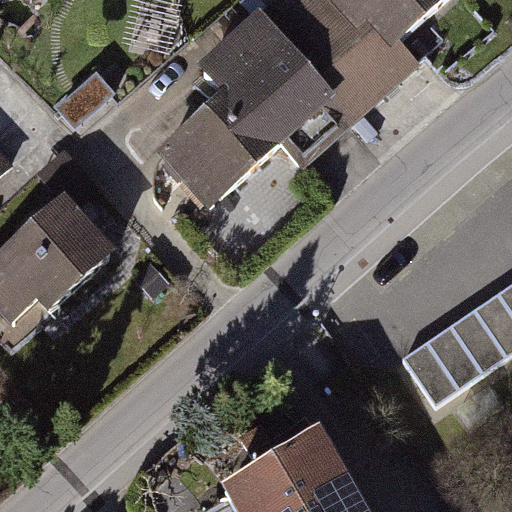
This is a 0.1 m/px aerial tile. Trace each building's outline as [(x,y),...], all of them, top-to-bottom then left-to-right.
[(333,0),(290,0),(258,29),(332,113),(356,138),(423,77),(401,53),(460,0),(349,0),(341,8),(333,0)] [(212,222),(332,113),(258,29),(204,79),(226,103),(159,164),(212,222)] [(0,162),(0,190),(14,179),(0,162)] [(122,264),(69,208),(0,272),(0,335),(10,346),(45,314),(56,326),(122,264)] [(511,289),(405,362),(438,409),(511,358),(511,289)] [(367,511),(328,443),(229,498),(236,511),(367,511)]
